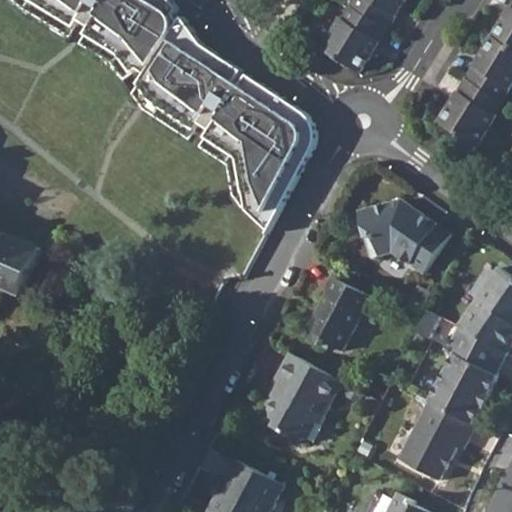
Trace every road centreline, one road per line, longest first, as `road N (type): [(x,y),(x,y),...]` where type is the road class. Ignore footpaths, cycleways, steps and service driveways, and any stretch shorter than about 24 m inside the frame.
road 1 (residential): [(143,511),(325,169),(365,120)]
road 2 (residential): [(209,0),(365,120)]
road 3 (residential): [(365,120),(511,225)]
road 4 (residential): [(467,0),(365,120)]
